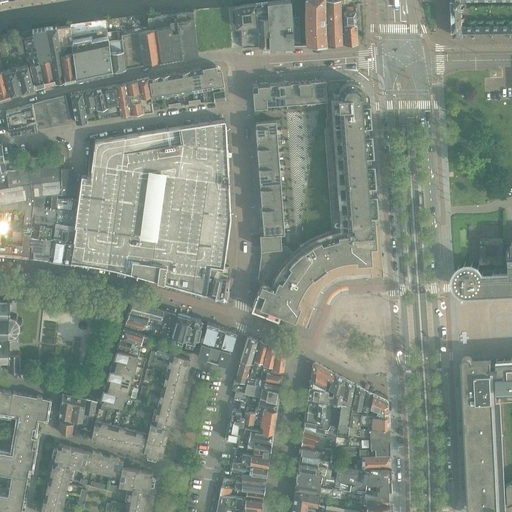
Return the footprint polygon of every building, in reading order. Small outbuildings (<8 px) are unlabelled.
[(288,0),(268,2),(269,46),(293,45),(290,0),(288,0)] [(290,0),(293,45),(306,45),(305,0),(290,0)] [(305,0),(306,45),(327,45),(325,0),(305,0)] [(325,0),(327,45),(342,45),(340,0),(325,0)] [(511,0),(452,0),(452,1),(453,1),(453,7),(452,7),(453,9),(453,10),(453,11),(453,12),(453,16),(453,17),(454,19),(453,19),(453,21),(454,21),(454,27),(453,27),(454,29),(454,36),(511,35),(511,0)] [(258,26),(259,47),(269,46),(268,2),(257,4),(258,26)] [(248,27),(258,26),(257,4),(235,7),(235,12),(235,17),(235,21),(236,25),(236,27),(235,27),(236,28),(241,28),(248,27)] [(343,12),(344,25),(356,24),(355,12),(355,7),(354,7),(348,7),(346,7),(346,12),(343,12)] [(157,27),(162,60),(182,55),(178,21),(177,14),(154,17),(155,27),(157,27)] [(223,14),(200,18),(205,52),(228,49),(223,14)] [(150,28),(138,30),(143,64),(162,60),(157,27),(155,27),(154,17),(148,18),(150,28)] [(200,18),(178,21),(182,55),(205,52),(200,18)] [(72,46),(77,78),(112,70),(109,42),(106,21),(57,27),(60,47),(72,46)] [(356,24),(344,25),(345,45),(357,45),(356,24)] [(259,47),(258,26),(248,27),(241,28),(242,48),(259,47)] [(65,80),(60,47),(57,27),(46,29),(56,82),(65,80)] [(33,31),(34,38),(45,84),(56,82),(46,29),(33,31)] [(124,49),(126,67),(143,64),(138,30),(122,34),(122,40),(123,49),(124,49)] [(15,37),(19,54),(25,53),(21,36),(15,37)] [(24,40),(30,64),(36,87),(44,84),(45,84),(34,38),(24,40)] [(122,40),(109,42),(112,70),(126,67),(124,49),(123,49),(122,40)] [(72,46),(60,47),(65,80),(77,78),(72,46)] [(8,86),(4,71),(4,70),(3,70),(0,59),(0,50),(1,51),(0,48),(0,98),(11,95),(9,86),(8,86)] [(9,86),(11,95),(36,87),(30,64),(4,71),(8,86),(9,86)] [(203,89),(202,89),(204,102),(214,101),(225,99),(224,89),(223,89),(223,83),(220,69),(220,67),(217,65),(215,66),(215,65),(203,67),(199,68),(203,89)] [(203,89),(199,68),(189,70),(192,91),(202,89),(203,89)] [(192,91),(189,70),(179,71),(182,92),(192,91)] [(169,73),(172,94),(182,92),(179,71),(169,73)] [(159,75),(162,96),(172,94),(169,73),(159,75)] [(159,75),(148,76),(151,98),(162,96),(159,75)] [(153,110),(153,107),(151,98),(148,76),(137,79),(143,111),(153,110)] [(137,79),(126,81),(131,113),(143,111),(137,79)] [(283,222),(263,224),(264,234),(260,234),(261,248),(258,279),(262,281),(252,308),(277,318),(279,312),(294,318),(299,305),(295,303),(297,299),(298,296),(300,292),(302,289),(304,285),(306,281),(309,278),(312,275),(313,276),(319,271),(325,267),(324,266),(328,264),(332,262),(336,261),(339,260),(343,259),(348,258),(352,258),(356,258),(357,262),(360,261),(364,261),(370,261),(369,245),(375,244),(373,214),(377,214),(376,192),(371,192),(371,184),(375,183),(374,161),(369,162),(369,154),(373,154),(371,132),(367,132),(366,124),(371,124),(369,102),(365,102),(364,93),(364,91),(363,90),(363,88),(362,87),(361,85),(360,84),(359,83),(358,82),(356,81),(355,81),(353,80),(352,80),(350,80),(349,80),(347,81),(346,81),(344,82),(343,82),(342,83),(340,81),(325,82),(325,80),(314,81),(315,101),(326,100),(327,118),(325,118),(326,128),(324,128),(331,231),(327,232),(309,240),(304,243),(300,246),(295,250),(292,252),(286,245),(281,245),(280,233),(284,233),(283,222)] [(119,104),(121,115),(131,113),(126,81),(115,84),(119,104)] [(298,82),(294,82),(295,102),(305,101),(304,81),(298,81),(298,82)] [(304,81),(305,101),(315,101),(314,81),(310,81),(304,81)] [(295,102),(294,82),(290,82),(283,83),(285,103),(295,102)] [(278,83),(273,84),(275,104),(285,103),(283,83),(278,83)] [(115,84),(104,86),(107,106),(110,117),(121,115),(119,104),(115,84)] [(265,104),(263,84),(258,85),(253,85),(253,90),(254,105),(265,104)] [(263,84),(265,104),(275,104),(273,84),(269,84),(263,84)] [(104,86),(93,88),(99,118),(110,117),(107,106),(104,86)] [(93,88),(82,91),(87,120),(99,118),(93,88)] [(87,120),(82,91),(71,93),(76,122),(87,120)] [(36,121),(38,129),(71,123),(65,95),(45,100),(33,103),(36,121)] [(6,111),(9,126),(36,121),(33,103),(6,111)] [(217,266),(222,266),(229,267),(229,266),(223,265),(230,217),(227,157),(225,119),(94,140),(93,149),(90,148),(88,166),(91,167),(90,176),(81,175),(75,220),(74,226),(75,226),(70,261),(79,262),(101,266),(124,271),(206,293),(209,280),(210,280),(217,271),(217,266)] [(256,126),(256,132),(276,131),(276,120),(256,121),(256,126)] [(38,129),(36,121),(9,126),(10,134),(38,129)] [(257,138),(257,142),(277,141),(276,131),(256,132),(257,138)] [(257,147),(258,152),(278,151),(277,141),(257,142),(257,147)] [(0,143),(0,183),(8,182),(6,171),(2,143),(0,143)] [(258,158),(259,163),(279,161),(278,151),(258,152),(258,158)] [(279,161),(259,163),(259,167),(259,173),(279,171),(279,161)] [(0,211),(20,212),(19,215),(25,216),(34,216),(35,207),(36,199),(44,199),(46,200),(46,196),(52,195),(60,195),(60,194),(75,194),(74,169),(61,169),(61,165),(6,171),(8,182),(0,183),(0,211)] [(279,171),(259,173),(260,179),(260,183),(280,181),(279,171)] [(260,187),(261,193),(281,192),(280,181),(260,183),(261,187),(260,187)] [(261,199),(262,203),(282,202),(281,192),(261,193),(261,199)] [(43,258),(51,259),(57,219),(57,218),(53,217),(54,209),(58,209),(60,195),(52,195),(51,207),(43,206),(44,199),(36,199),(35,207),(34,216),(32,229),(29,256),(31,256),(43,258)] [(262,208),(262,213),(282,212),(282,202),(262,203),(262,208)] [(263,219),(263,224),(283,222),(282,212),(262,213),(263,219)] [(0,253),(21,255),(23,235),(24,232),(12,231),(12,236),(4,236),(4,242),(0,243),(1,233),(4,233),(5,225),(2,224),(2,214),(0,213),(0,253)] [(24,229),(24,232),(23,235),(21,255),(29,256),(32,229),(34,216),(25,216),(24,229)] [(51,259),(64,260),(66,239),(67,239),(69,222),(66,222),(66,220),(57,219),(51,259)] [(66,239),(64,260),(70,261),(75,226),(74,226),(75,220),(66,220),(66,222),(69,222),(67,239),(66,239)] [(504,238),(503,238),(501,238),(480,237),(480,260),(480,263),(504,263),(504,238)] [(511,275),(485,277),(485,276),(484,274),(484,272),(483,270),(482,268),(480,266),(479,265),(477,264),(475,263),(474,262),(473,262),(471,262),(470,262),(469,262),(467,262),(466,262),(464,262),(463,263),(461,264),(459,265),(458,266),(457,267),(455,270),(454,272),(454,275),(453,277),(454,280),(454,282),(455,285),(457,287),(458,288),(460,290),(461,291),(463,292),(464,292),(466,293),(468,293),(470,293),(511,290),(511,275)] [(206,293),(219,297),(222,278),(219,277),(220,273),(222,266),(217,266),(217,271),(210,280),(209,280),(206,293)] [(219,277),(222,278),(222,277),(228,278),(229,267),(222,266),(220,273),(219,277)] [(222,277),(222,278),(219,297),(226,299),(228,278),(222,277)] [(0,361),(0,358),(8,359),(8,363),(6,363),(6,364),(8,364),(8,370),(20,370),(20,364),(21,364),(21,363),(20,363),(20,358),(21,358),(21,357),(20,357),(19,352),(21,352),(21,351),(19,351),(19,350),(19,344),(18,336),(18,335),(16,332),(19,329),(22,330),(23,327),(20,326),(20,322),(23,321),(22,319),(19,320),(16,316),(18,313),(16,312),(16,298),(12,298),(12,297),(9,297),(9,294),(6,294),(6,297),(0,296),(0,361)] [(155,318),(154,320),(159,322),(163,309),(132,300),(131,302),(129,311),(155,318)] [(153,326),(151,332),(171,338),(172,334),(177,313),(163,309),(159,322),(154,320),(154,321),(147,319),(146,323),(153,326)] [(155,318),(129,311),(127,318),(146,323),(147,319),(154,321),(154,320),(155,318)] [(190,317),(177,313),(172,334),(171,338),(183,342),(184,338),(190,317)] [(187,343),(186,345),(195,347),(197,339),(201,320),(190,317),(184,338),(183,342),(187,343)] [(147,331),(151,332),(153,326),(146,323),(127,318),(125,325),(142,330),(143,328),(147,329),(147,331)] [(197,356),(226,364),(235,331),(207,322),(207,323),(197,356)] [(120,338),(135,342),(146,346),(149,336),(143,334),(136,332),(124,328),(120,338)] [(237,375),(246,377),(257,340),(257,339),(247,335),(240,359),(241,360),(237,374),(237,375)] [(135,342),(120,338),(117,348),(132,352),(135,342)] [(259,341),(250,374),(259,377),(261,370),(268,345),(259,341)] [(261,370),(270,372),(277,349),(268,345),(261,370)] [(277,349),(270,372),(281,374),(282,370),(284,355),(277,349)] [(114,361),(135,366),(138,355),(117,350),(117,351),(118,351),(117,353),(115,353),(113,361),(114,361)] [(148,364),(153,365),(157,352),(151,351),(148,364)] [(169,362),(188,367),(190,358),(171,353),(169,362)] [(511,502),(511,357),(498,358),(498,357),(473,359),(473,358),(473,357),(472,356),(472,355),(471,355),(471,354),(470,354),(469,354),(468,354),(467,354),(466,354),(465,355),(464,355),(463,356),(463,357),(462,358),(462,359),(469,507),(469,508),(468,508),(468,509),(467,509),(467,510),(467,511),(466,511),(501,511),(505,511),(505,506),(510,504),(511,502)] [(109,370),(132,376),(135,366),(114,361),(114,363),(112,363),(109,370)] [(327,378),(332,380),(334,372),(313,361),(312,370),(327,378)] [(167,371),(186,376),(188,367),(169,362),(167,371)] [(143,381),(149,383),(152,369),(147,368),(143,381)] [(109,372),(106,380),(128,386),(131,376),(132,376),(109,370),(111,371),(110,373),(109,372)] [(259,377),(280,382),(281,374),(270,372),(261,370),(259,377)] [(327,378),(312,370),(311,378),(322,384),(329,386),(332,380),(327,378)] [(167,371),(165,380),(184,385),(186,376),(167,371)] [(329,401),(341,403),(340,406),(337,425),(336,435),(344,436),(346,436),(354,383),(346,378),(334,372),(332,380),(329,386),(329,389),(334,391),(331,397),(330,397),(329,401)] [(259,377),(250,374),(248,382),(279,390),(280,382),(259,377)] [(259,396),(277,400),(279,390),(248,382),(245,382),(246,377),(237,375),(236,379),(234,379),(232,389),(236,390),(243,392),(259,396)] [(322,384),(311,378),(309,387),(308,397),(329,401),(330,397),(326,396),(328,391),(321,390),(322,384)] [(103,390),(126,396),(128,386),(106,380),(108,381),(107,383),(105,382),(103,390)] [(162,388),(181,393),(184,385),(165,380),(162,388)] [(352,407),(351,411),(362,412),(362,408),(364,388),(356,384),(352,407)] [(139,399),(145,400),(148,387),(142,385),(139,399)] [(0,511),(20,511),(22,508),(23,497),(25,487),(26,484),(26,480),(27,478),(27,477),(29,466),(29,462),(31,451),(32,447),(34,436),(36,422),(37,419),(37,417),(43,418),(46,418),(47,413),(50,398),(47,397),(42,396),(41,394),(38,394),(36,395),(31,394),(28,394),(0,388),(0,472),(9,474),(11,475),(11,478),(10,481),(10,484),(9,488),(7,488),(6,494),(5,494),(0,492),(0,511)] [(181,393),(162,388),(160,397),(179,402),(181,393)] [(362,412),(369,413),(370,410),(372,392),(364,388),(362,408),(362,412)] [(126,396),(103,390),(104,391),(104,393),(102,392),(99,400),(100,401),(100,400),(122,406),(124,396),(126,396)] [(259,396),(243,392),(236,390),(233,399),(241,401),(257,405),(276,409),(277,400),(259,396)] [(82,419),(85,397),(63,392),(59,415),(59,429),(61,432),(73,435),(75,418),(82,419)] [(380,396),(372,392),(370,410),(369,413),(376,414),(377,409),(380,409),(380,396)] [(377,409),(376,414),(376,415),(388,415),(388,401),(387,401),(386,399),(380,396),(380,409),(377,409)] [(85,397),(82,419),(83,420),(82,422),(86,423),(88,413),(93,414),(97,400),(85,397)] [(160,397),(158,406),(177,411),(179,402),(160,397)] [(232,408),(230,420),(239,422),(238,427),(273,432),(276,409),(257,405),(241,401),(238,409),(232,408)] [(306,410),(317,413),(319,404),(307,401),(306,410)] [(315,425),(323,427),(327,404),(319,404),(317,413),(316,422),(315,425)] [(327,404),(323,427),(329,428),(330,424),(332,405),(327,404)] [(340,406),(332,405),(330,424),(337,425),(340,406)] [(158,406),(156,415),(175,419),(177,411),(158,406)] [(324,444),(324,450),(323,456),(321,463),(327,464),(331,465),(334,445),(335,438),(336,435),(337,425),(330,424),(329,428),(323,427),(315,425),(316,422),(317,413),(306,410),(304,420),(303,427),(319,433),(326,435),(324,444)] [(369,413),(362,412),(351,411),(348,433),(359,434),(359,427),(370,427),(388,429),(388,426),(388,415),(376,415),(376,414),(369,413)] [(153,424),(168,428),(172,429),(175,419),(156,415),(153,424)] [(90,439),(100,442),(104,422),(95,420),(90,439)] [(239,422),(230,420),(227,438),(236,440),(236,439),(238,427),(239,422)] [(100,442),(108,444),(113,425),(104,422),(100,442)] [(151,423),(148,434),(143,453),(156,456),(161,457),(168,428),(153,424),(151,423)] [(108,444),(117,446),(122,427),(113,425),(108,444)] [(117,446),(126,448),(131,429),(122,427),(117,446)] [(238,445),(244,446),(245,439),(252,440),(271,443),(273,432),(238,427),(236,439),(239,440),(238,445)] [(301,446),(315,449),(316,440),(318,440),(319,433),(303,427),(303,430),(301,444),(301,446)] [(359,427),(359,434),(370,435),(371,440),(389,440),(388,429),(370,427),(359,427)] [(126,448),(134,451),(139,431),(131,429),(126,448)] [(134,451),(143,453),(148,434),(139,431),(134,451)] [(347,438),(347,439),(346,445),(356,445),(371,446),(389,446),(389,440),(371,440),(370,435),(359,434),(348,433),(347,438)] [(245,439),(244,446),(254,447),(270,450),(271,443),(252,440),(245,439)] [(53,461),(72,466),(79,468),(84,449),(58,443),(57,448),(53,461)] [(233,448),(233,451),(253,454),(254,447),(244,446),(238,445),(237,448),(233,448)] [(356,445),(346,445),(341,445),(341,455),(356,455),(356,445)] [(300,453),(323,456),(324,450),(315,449),(301,446),(300,453)] [(253,454),(269,456),(270,450),(254,447),(253,454)] [(357,461),(357,465),(362,466),(390,466),(389,455),(367,454),(366,448),(360,448),(359,455),(362,455),(362,462),(357,461)] [(83,468),(92,470),(97,452),(88,449),(83,468)] [(253,454),(233,451),(231,460),(232,460),(267,466),(269,456),(253,454)] [(106,454),(97,452),(92,470),(101,473),(106,454)] [(323,456),(300,453),(299,459),(321,463),(323,456)] [(101,473),(109,475),(114,456),(106,454),(101,473)] [(114,456),(109,475),(120,478),(119,484),(119,485),(122,470),(121,470),(121,467),(122,468),(122,466),(124,458),(114,456)] [(298,469),(324,474),(327,464),(321,463),(299,459),(298,469)] [(267,466),(232,460),(231,469),(235,470),(240,470),(247,471),(247,473),(266,476),(267,466)] [(51,469),(70,474),(72,466),(53,461),(51,469)] [(341,489),(343,489),(348,490),(369,494),(369,483),(388,482),(391,482),(390,473),(387,474),(355,468),(338,465),(336,476),(334,482),(334,486),(342,487),(341,489)] [(390,473),(390,466),(362,466),(357,465),(356,465),(355,468),(387,474),(390,473)] [(119,485),(130,486),(149,490),(153,471),(122,466),(122,468),(121,467),(121,470),(122,470),(119,485)] [(51,469),(49,478),(68,483),(70,474),(51,469)] [(298,469),(296,481),(331,487),(331,486),(334,486),(334,482),(336,476),(328,475),(324,474),(298,469)] [(240,470),(235,470),(233,479),(265,484),(266,476),(247,473),(247,471),(240,470)] [(232,488),(237,488),(264,491),(265,484),(233,479),(224,477),(223,479),(222,486),(232,488)] [(49,478),(47,487),(66,492),(68,483),(49,478)] [(331,487),(296,481),(295,488),(316,492),(320,493),(340,496),(341,492),(342,492),(343,489),(341,489),(342,487),(334,486),(331,486),(331,487)] [(388,493),(388,482),(369,483),(369,494),(371,495),(388,493)] [(149,490),(130,486),(129,489),(129,492),(128,495),(148,498),(149,490)] [(221,486),(220,494),(231,496),(232,488),(222,486),(221,486)] [(47,487),(45,496),(64,500),(66,492),(47,487)] [(264,491),(237,488),(237,492),(245,493),(244,497),(262,499),(264,491)] [(291,511),(314,511),(315,510),(306,508),(307,503),(317,505),(324,506),(326,495),(295,489),(291,511)] [(371,495),(369,494),(348,490),(347,498),(356,499),(361,501),(366,502),(388,502),(388,493),(371,495)] [(216,511),(233,511),(235,505),(237,496),(231,496),(220,494),(218,504),(216,511)] [(127,504),(146,507),(148,498),(128,495),(127,501),(127,504)] [(42,504),(61,509),(64,500),(45,496),(42,504)] [(235,505),(261,509),(262,499),(244,497),(237,496),(235,505)] [(388,511),(388,502),(366,502),(366,510),(363,510),(362,511),(388,511)]
